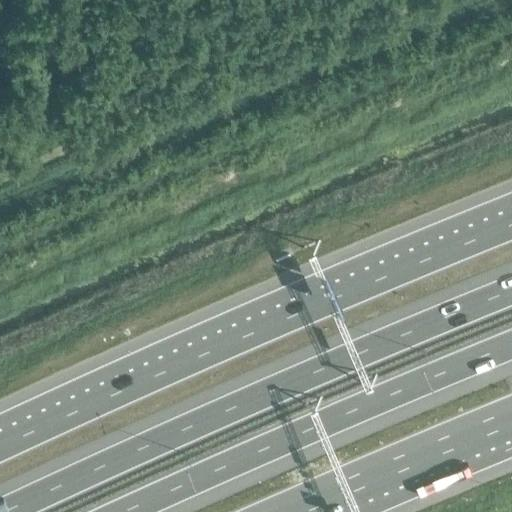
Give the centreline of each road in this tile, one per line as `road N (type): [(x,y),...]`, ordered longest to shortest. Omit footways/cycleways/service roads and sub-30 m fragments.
road 1 (motorway): [(511,290),(0,511)]
road 2 (motorway): [(511,227),(0,447)]
road 3 (motorway): [(125,511),(511,345)]
road 4 (motorway): [(285,511),(511,416)]
